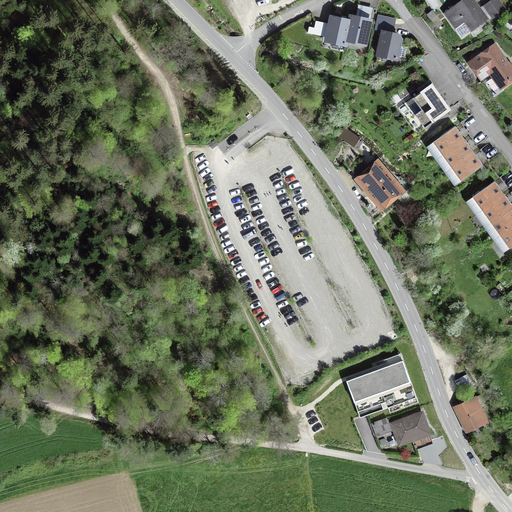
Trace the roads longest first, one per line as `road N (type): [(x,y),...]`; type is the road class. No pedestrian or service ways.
road 1 (tertiary): [(509,511),(456,436),(412,318),(358,215),(231,55)]
road 2 (track): [(307,448),(212,242),(170,94),(109,0)]
road 3 (track): [(0,388),(142,425),(307,448)]
road 4 (residential): [(511,158),(395,0)]
road 5 (track): [(307,448),(477,473)]
